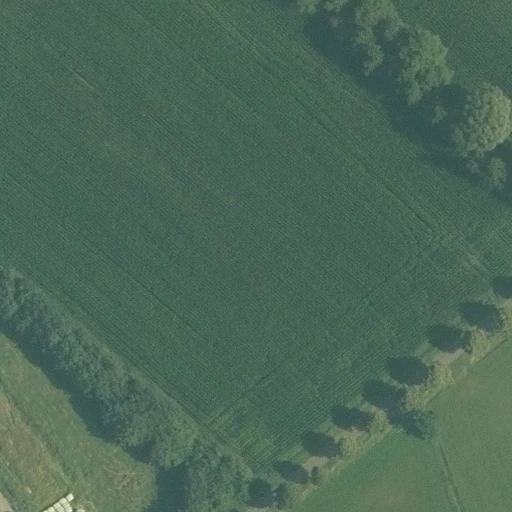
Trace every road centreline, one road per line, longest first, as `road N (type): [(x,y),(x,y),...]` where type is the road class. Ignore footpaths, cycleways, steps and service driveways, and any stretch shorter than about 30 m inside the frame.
road 1 (unclassified): [(269,511),(511,317)]
road 2 (unclassified): [(511,201),(311,0)]
